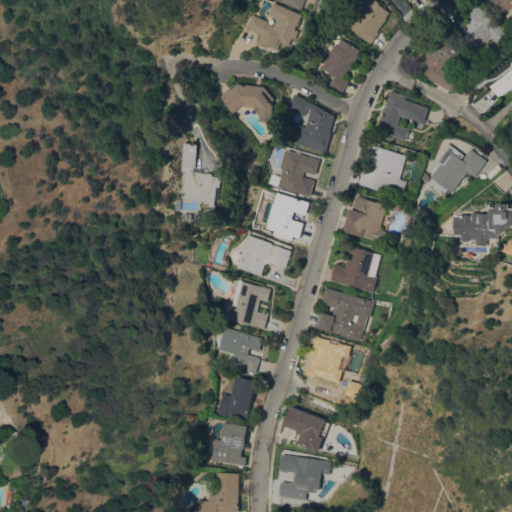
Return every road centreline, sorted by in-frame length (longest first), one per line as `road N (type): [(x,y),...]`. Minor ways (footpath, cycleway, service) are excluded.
road 1 (residential): [(254,511),(258,456),(358,115),(381,67),(440,0)]
road 2 (residential): [(358,115),(281,75),(177,57),(169,68),(198,135)]
road 3 (residential): [(511,174),(482,127),(381,67)]
